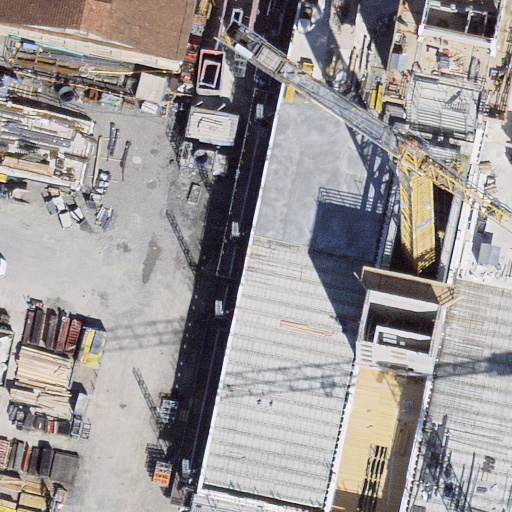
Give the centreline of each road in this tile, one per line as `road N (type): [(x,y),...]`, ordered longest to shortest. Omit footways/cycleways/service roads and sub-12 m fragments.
road 1 (unknown): [(89,211),(21,511)]
road 2 (unknown): [(254,241),(193,511)]
road 3 (unknown): [(254,241),(511,287)]
road 4 (unknown): [(415,270),(366,511)]
road 5 (unknown): [(89,211),(254,241)]
